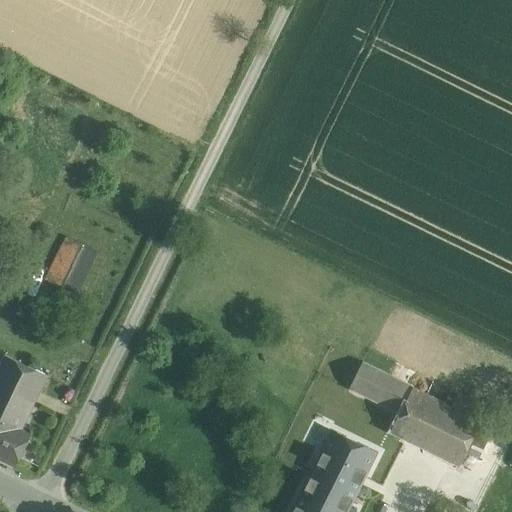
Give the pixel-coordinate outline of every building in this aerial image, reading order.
[(47,280),(81,296),(103,249),(69,233),(47,280)] [(47,373),(7,353),(0,367),(0,383),(34,400),(47,373)] [(420,394),(359,365),(346,390),(398,416),(389,436),(455,468),(464,450),(478,422),(420,394)] [(484,408),(426,380),(420,394),(478,422),(484,408)] [(34,400),(0,383),(0,417),(20,428),(34,400)] [(0,417),(0,458),(14,466),(30,433),(20,428),(0,417)] [(492,429),(478,422),(464,450),(478,457),(492,429)] [(328,429),(320,445),(342,455),(365,467),(373,451),(328,429)] [(320,445),(296,496),(317,506),(342,455),(320,445)] [(342,455),(317,506),(328,511),(343,511),(365,467),(342,455)] [(328,511),(317,506),(296,496),(287,511),(328,511)]
